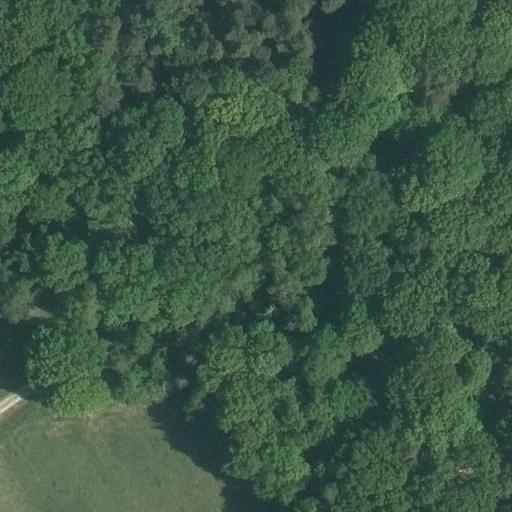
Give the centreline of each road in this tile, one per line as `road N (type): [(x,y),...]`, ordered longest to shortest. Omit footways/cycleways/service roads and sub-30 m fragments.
road 1 (track): [(392,511),(400,0)]
road 2 (unknown): [(398,124),(0,409)]
